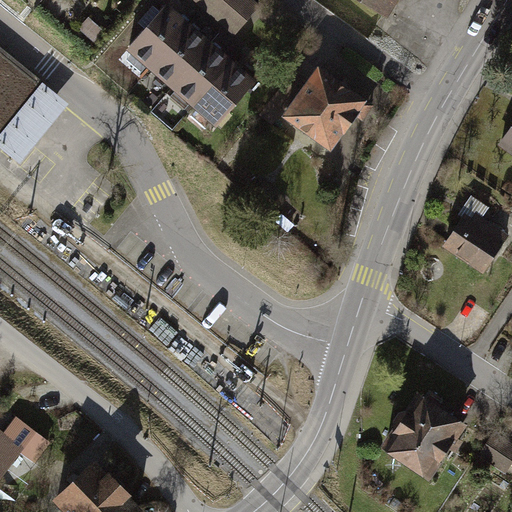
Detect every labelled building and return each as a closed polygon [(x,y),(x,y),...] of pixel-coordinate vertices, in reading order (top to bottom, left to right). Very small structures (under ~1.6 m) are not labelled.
[(254,4),(248,0),(209,0),(237,24),(254,4)] [(362,0),(388,16),(398,0),(362,0)] [(147,65),(148,66),(185,23),(184,23),(163,5),(164,5),(163,4),(126,46),(127,47),(148,65),(147,65)] [(169,84),(206,42),(206,41),(205,42),(185,24),(185,23),(148,66),(149,66),(169,83),(169,84)] [(190,102),(191,103),(228,60),(227,60),(206,43),(207,42),(206,42),(169,84),(170,85),(170,84),(191,102),(190,102)] [(69,110),(0,53),(0,146),(23,165),(69,110)] [(228,61),(228,60),(191,103),(192,103),(213,121),(212,121),(213,122),(250,80),(249,79),(228,61)] [(357,98),(316,68),(283,114),(327,146),(339,128),(341,129),(354,111),(353,110),(360,98),(358,97),(357,98)] [(511,121),(498,141),(511,151),(511,121)] [(460,216),(442,242),(480,268),(502,235),(476,217),(484,205),(468,195),(456,213),(460,216)] [(426,389),(420,397),(416,394),(406,408),(396,410),(391,418),(393,428),(383,443),(425,471),(458,422),(434,406),(439,398),(426,389)] [(0,423),(0,483),(30,448),(0,423)] [(485,451),(511,468),(511,465),(511,438),(499,430),(485,451)] [(104,475),(91,461),(54,497),(68,511),(129,511),(135,507),(122,493),(123,492),(105,473),(104,475)]
